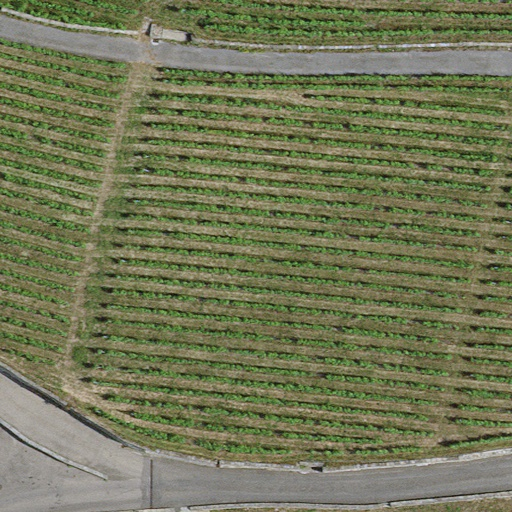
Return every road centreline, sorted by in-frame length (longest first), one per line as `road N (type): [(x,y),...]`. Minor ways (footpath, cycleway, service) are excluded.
road 1 (unclassified): [(0,491),(38,463),(130,488),(309,496),(511,479)]
road 2 (track): [(511,60),(216,56),(0,21)]
